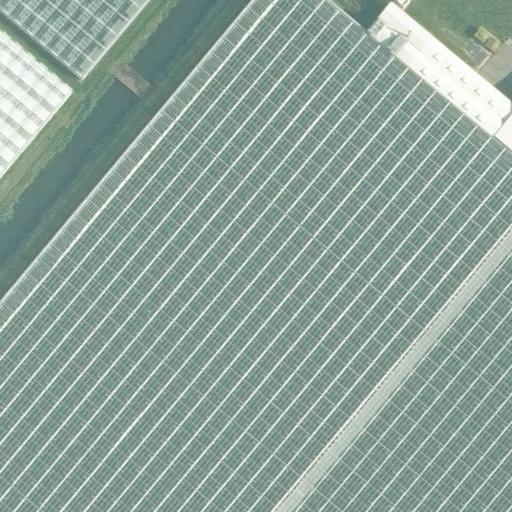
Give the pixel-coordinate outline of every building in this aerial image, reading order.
[(511,511),(511,158),(491,142),(363,35),(321,0),(254,0),(0,305),(0,511),(511,511)] [(0,0),(0,14),(81,83),(150,0),(0,0)] [(389,6),(363,35),(491,142),(511,116),(511,108),(431,41),(389,6)] [(0,179),(70,96),(0,36),(0,179)] [(511,116),(491,142),(511,158),(511,116)]
